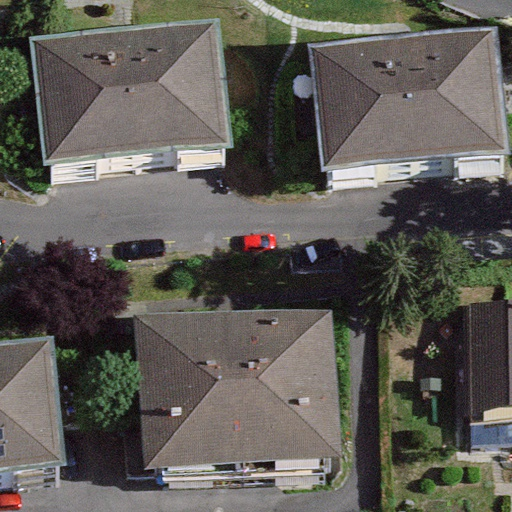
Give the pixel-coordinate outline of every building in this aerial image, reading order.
[(215,34),(35,53),(49,182),(229,163),(215,34)] [(498,42),(310,59),(322,187),(510,169),(498,42)] [(511,314),(464,315),(465,424),(511,423),(511,314)] [(341,478),(333,323),(137,332),(144,487),(341,478)] [(46,353),(0,358),(0,491),(60,484),(46,353)]
